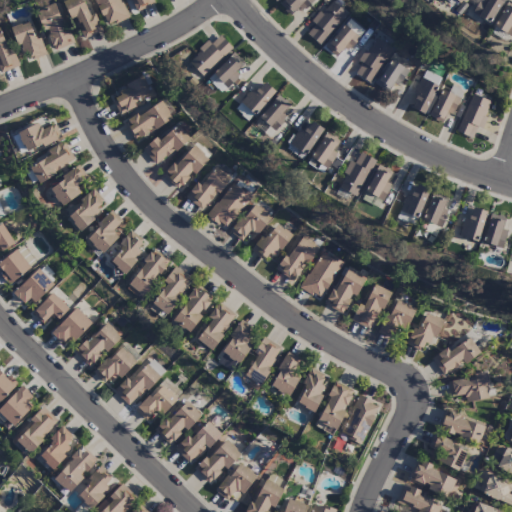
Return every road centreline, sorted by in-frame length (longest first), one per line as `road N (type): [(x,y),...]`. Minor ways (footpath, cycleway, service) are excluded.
road 1 (residential): [(411,412),(407,390),(381,367),(259,299),(177,230),(114,164),(74,82)]
road 2 (residential): [(226,0),(303,76),(387,134),(511,183)]
road 3 (residential): [(0,321),(195,511)]
road 4 (residential): [(226,0),(74,82),(0,109)]
